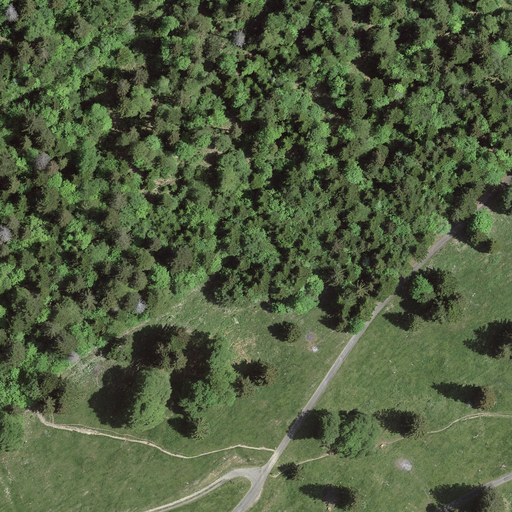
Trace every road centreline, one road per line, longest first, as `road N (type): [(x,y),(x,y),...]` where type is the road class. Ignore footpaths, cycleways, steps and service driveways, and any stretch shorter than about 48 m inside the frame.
road 1 (unclassified): [(236,511),(370,317),(511,177)]
road 2 (track): [(168,0),(0,121)]
